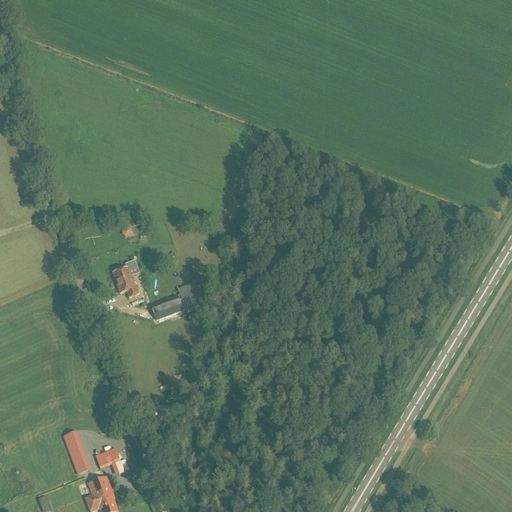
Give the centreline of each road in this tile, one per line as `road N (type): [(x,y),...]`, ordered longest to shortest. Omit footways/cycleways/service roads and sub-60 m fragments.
road 1 (unclassified): [(161,511),(13,114),(0,22)]
road 2 (secondary): [(353,511),(511,247)]
